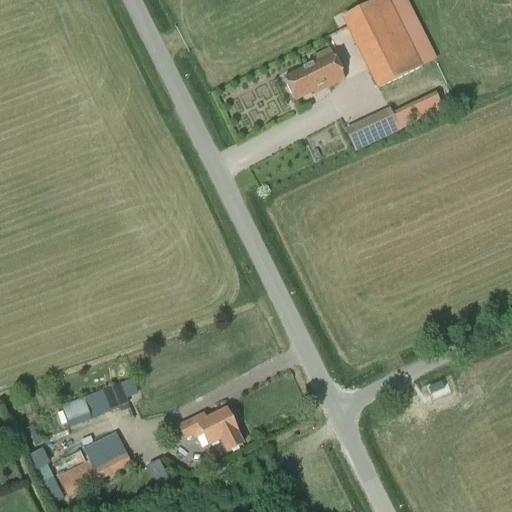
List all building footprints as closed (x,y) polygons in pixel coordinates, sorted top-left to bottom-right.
[(377,0),(343,17),(361,55),(378,89),(420,68),(386,0),(377,0)] [(317,64),(307,69),(284,80),(295,101),(314,92),(315,94),(345,79),(331,51),(315,59),(317,64)] [(357,126),(344,132),(354,154),(367,148),(357,126)] [(121,385),(125,398),(137,393),(132,381),(121,385)] [(125,398),(121,385),(84,400),(91,420),(128,405),(125,398)] [(84,399),(59,408),(66,430),(91,421),(91,420),(84,400),(84,399)] [(226,411),(198,424),(196,420),(179,428),(185,440),(192,437),(194,440),(203,436),(208,447),(220,441),(226,453),(243,445),(234,428),(237,426),(238,423),(233,415),(230,414),(228,415),(226,411)] [(83,450),(89,461),(57,478),(68,499),(132,466),(116,433),(83,450)] [(148,468),(159,489),(170,484),(159,462),(148,468)] [(63,499),(52,479),(40,485),(50,505),(63,499)]
